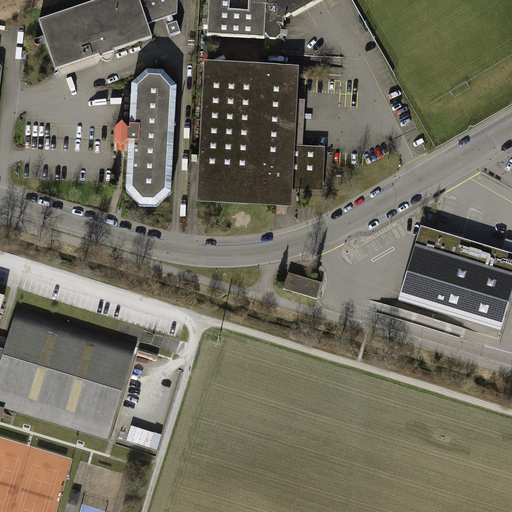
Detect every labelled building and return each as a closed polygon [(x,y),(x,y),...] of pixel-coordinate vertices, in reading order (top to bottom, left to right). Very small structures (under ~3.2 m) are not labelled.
[(119,0),(46,26),(62,72),(162,39),(156,22),(181,16),(182,0),(119,0)] [(216,0),(213,33),(292,35),(292,22),(327,0),(216,0)] [(167,20),(171,37),(182,34),(178,18),(167,20)] [(207,65),(199,204),(295,209),(296,193),(321,194),(323,149),(300,148),(304,70),(207,65)] [(158,207),(170,195),(178,92),(165,76),(149,75),(135,88),(133,127),(122,132),(122,142),(129,150),(129,190),(139,205),(158,207)] [(511,288),(511,252),(419,226),(398,300),(501,329),(511,288)] [(284,291),(318,302),(324,285),(290,274),(284,291)] [(0,335),(10,302),(0,298),(0,378),(9,350),(0,347),(0,335)] [(139,352),(18,317),(9,350),(0,378),(0,408),(112,442),(139,352)] [(132,426),(128,440),(159,449),(163,434),(132,426)]
